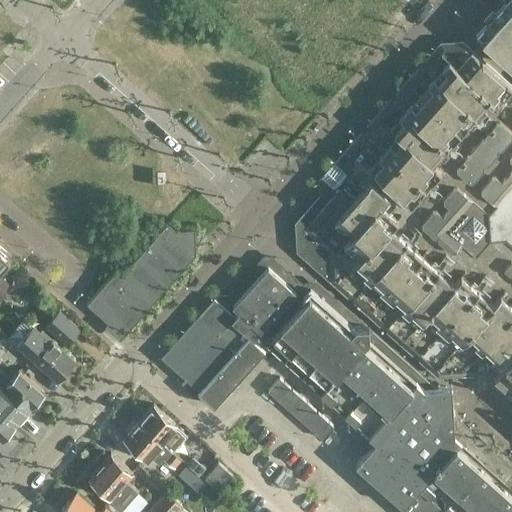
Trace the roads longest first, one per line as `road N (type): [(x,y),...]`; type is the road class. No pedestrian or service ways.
road 1 (residential): [(257,206),(66,38)]
road 2 (residential): [(0,503),(128,354)]
road 3 (residential): [(0,200),(90,283)]
